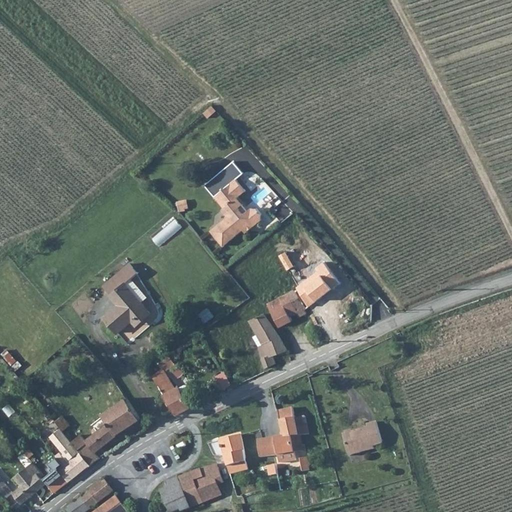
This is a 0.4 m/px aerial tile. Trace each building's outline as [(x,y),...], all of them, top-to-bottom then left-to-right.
[(243,204),(238,198),(247,192),(237,180),(216,197),(225,208),(223,210),(228,217),(212,232),(226,246),(250,224),(255,224),(261,219),(261,213),(258,208),(252,208),(244,215),(238,208),(243,204)] [(178,202),(180,212),(190,210),(188,200),(178,202)] [(163,244),(184,227),(178,219),(156,236),(163,244)] [(296,304),(295,301),(326,270),(318,256),(302,272),(266,294),(270,302),(261,307),(269,320),(296,304)] [(95,281),(96,283),(120,262),(119,260),(95,281)] [(102,290),(116,279),(127,269),(120,262),(96,283),(102,290)] [(134,300),(116,279),(102,290),(103,291),(102,293),(109,301),(96,313),(106,325),(134,300)] [(141,309),(134,300),(106,325),(109,328),(126,313),(131,318),(141,309)] [(299,308),(303,315),(310,311),(306,304),(299,308)] [(254,334),(247,335),(257,360),(267,355),(265,350),(277,343),(254,306),(242,311),(254,334)] [(176,392),(170,381),(167,383),(154,362),(147,368),(165,403),(168,408),(182,401),(176,392)] [(175,378),(170,381),(176,392),(181,389),(182,387),(177,379),(175,378)] [(133,413),(121,391),(97,407),(103,418),(110,429),(133,413)] [(274,438),(275,442),(276,457),(277,465),(293,461),(292,453),(294,453),(293,437),(311,433),(306,417),(298,419),(295,408),(281,410),(284,423),(283,424),(287,435),(278,436),(278,438),(274,438)] [(46,417),(35,426),(40,432),(51,423),(46,417)] [(103,418),(80,434),(86,444),(89,443),(110,429),(103,418)] [(45,438),(56,428),(51,423),(40,432),(45,438)] [(351,456),(359,454),(377,448),(376,446),(385,444),(379,423),(370,425),(371,428),(346,434),(351,456)] [(71,426),(60,433),(68,442),(78,435),(71,426)] [(84,461),(68,442),(60,433),(56,428),(45,438),(46,439),(61,457),(59,458),(59,457),(58,457),(58,458),(56,460),(52,464),(63,477),(64,478),(84,461)] [(86,444),(80,434),(78,435),(68,442),(84,461),(94,452),(89,443),(86,444)] [(220,444),(225,457),(245,452),(241,438),(220,444)] [(276,457),(275,442),(274,438),(259,442),(262,460),(276,457)] [(28,450),(24,454),(27,458),(31,462),(35,459),(28,450)] [(53,451),(50,453),(56,460),(58,458),(58,457),(59,457),(53,451)] [(225,457),(230,470),(248,465),(245,452),(225,457)] [(39,472),(51,487),(63,477),(52,464),(56,460),(50,453),(41,460),(46,466),(39,472)] [(18,498),(41,479),(35,471),(37,469),(35,466),(31,462),(27,458),(10,473),(17,481),(10,488),(18,498)] [(298,459),(300,472),(306,471),(304,458),(298,459)] [(224,482),(220,473),(215,464),(200,468),(202,478),(184,482),(181,472),(174,474),(189,511),(208,503),(205,495),(219,490),(217,485),(224,482)] [(233,477),(250,472),(248,465),(230,470),(233,477)] [(202,478),(200,468),(181,472),(184,482),(202,478)] [(179,511),(186,511),(189,511),(174,474),(165,476),(168,490),(158,494),(166,511),(177,511),(179,511)] [(113,492),(105,480),(80,497),(88,510),(113,492)] [(221,497),(219,490),(205,495),(208,503),(221,497)] [(85,511),(88,510),(80,497),(63,509),(65,511),(85,511)] [(105,511),(125,511),(116,499),(103,508),(105,511)]
